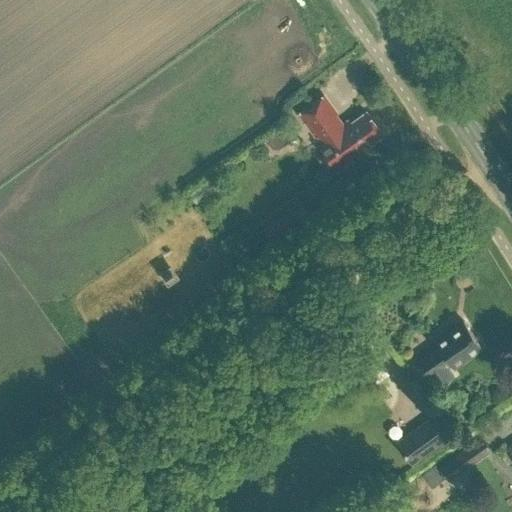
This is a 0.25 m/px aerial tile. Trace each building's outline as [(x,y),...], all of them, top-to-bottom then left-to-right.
[(371,142),(383,134),(366,111),(351,121),(349,118),(338,126),(332,116),(337,113),(324,95),(299,112),(318,139),(317,140),(338,170),(372,145),(371,142)] [(265,148),(272,161),(289,151),(281,138),(265,148)] [(354,166),(318,191),(331,210),(367,184),(354,166)] [(298,197),(263,223),(280,248),(316,221),(298,197)] [(482,344),(464,317),(434,337),(437,342),(415,357),(428,376),(430,375),(437,385),(453,374),(441,357),(446,354),(452,364),(482,344)] [(431,414),(395,440),(412,462),(447,435),(431,414)] [(436,461),(421,472),(431,486),(445,476),(448,480),(491,449),(480,434),(438,464),(436,461)] [(375,475),(383,485),(391,479),(384,468),(375,475)]
